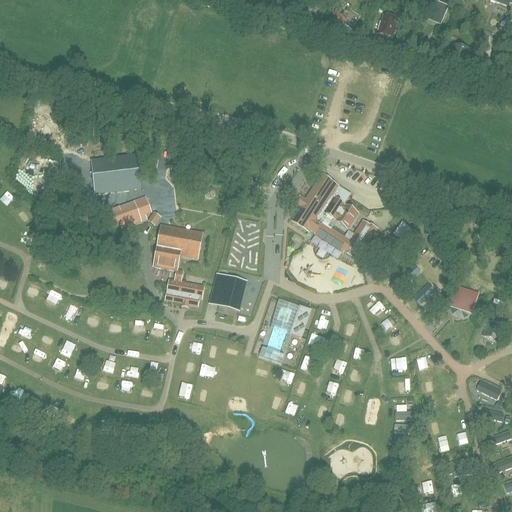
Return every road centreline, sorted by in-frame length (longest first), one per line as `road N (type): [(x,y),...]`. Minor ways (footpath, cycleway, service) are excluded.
road 1 (unclassified): [(511,214),(250,127),(0,69)]
road 2 (unknown): [(173,123),(145,273),(155,301),(180,327)]
